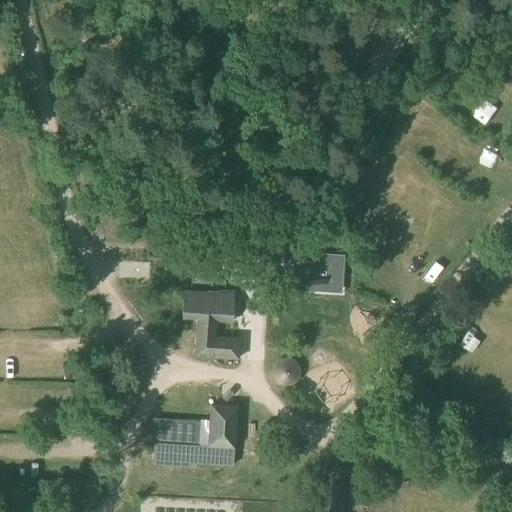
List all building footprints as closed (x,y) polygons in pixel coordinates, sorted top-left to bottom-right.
[(395,132),(404,112),(396,108),(387,128),(395,132)] [(433,115),(426,124),(448,141),(455,132),(433,115)] [(356,172),(340,195),(350,202),(365,179),(356,172)] [(291,259),(289,285),(332,288),(334,262),(291,259)] [(365,261),(357,271),(375,287),(384,277),(365,261)] [(489,284),(506,292),(511,280),(511,274),(498,267),(489,284)] [(180,320),(195,321),(192,357),(237,360),(238,344),(213,342),(215,322),(221,323),(223,296),(182,293),(180,320)] [(283,379),(286,368),(270,364),(268,376),(283,379)] [(150,419),(148,445),(158,446),(157,462),(231,467),(232,450),(233,450),(236,408),(208,406),(205,448),(196,447),(197,422),(190,421),(150,419)] [(327,476),(326,499),(341,499),(342,477),(327,476)]
